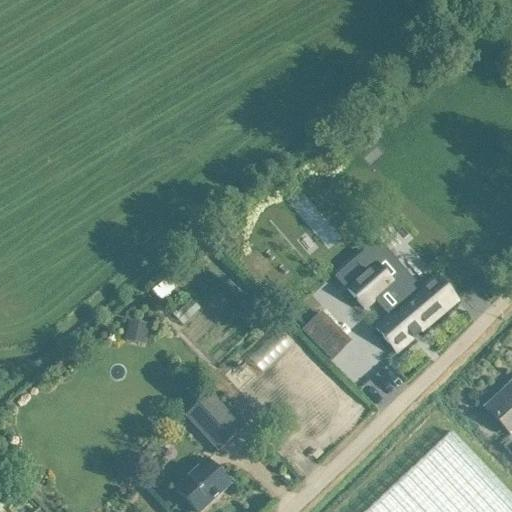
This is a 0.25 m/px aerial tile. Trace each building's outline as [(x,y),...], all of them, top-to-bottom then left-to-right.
[(221,250),(230,241),(224,235),(216,244),(221,250)] [(339,280),(364,309),(392,284),(376,266),(380,261),(372,252),(339,280)] [(456,301),(436,278),(416,295),(412,290),(395,304),(399,309),(376,328),(395,352),(456,301)] [(176,286),(159,293),(165,306),(182,298),(176,286)] [(351,345),(300,292),(282,310),(333,362),(351,345)] [(193,333),(209,316),(198,305),(182,321),(193,333)] [(153,347),(153,327),(134,327),(134,347),(153,347)] [(511,383),(511,385),(511,386),(511,389),(488,412),(509,435),(511,431),(511,383)] [(218,452),(242,430),(210,394),(185,417),(218,452)] [(368,511),(511,511),(511,496),(452,432),(368,511)] [(207,460),(175,491),(194,511),(201,511),(231,485),(207,460)]
